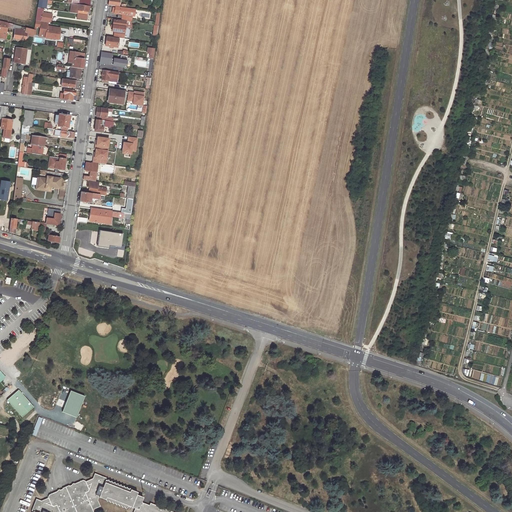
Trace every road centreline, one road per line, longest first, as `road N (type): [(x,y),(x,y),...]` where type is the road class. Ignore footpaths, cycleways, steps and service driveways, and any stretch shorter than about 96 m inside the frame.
road 1 (unclassified): [(356,355),(414,0)]
road 2 (secondary): [(60,263),(356,355)]
road 3 (track): [(501,399),(503,388),(463,378),(459,368),(511,148)]
road 4 (secondary): [(356,355),(439,382),(511,425)]
road 5 (residential): [(60,263),(85,110)]
